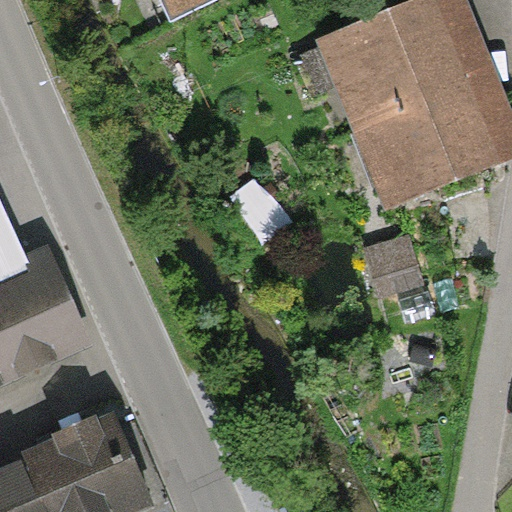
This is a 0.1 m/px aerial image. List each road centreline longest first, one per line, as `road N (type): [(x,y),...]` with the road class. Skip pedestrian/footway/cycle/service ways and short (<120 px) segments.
road 1 (residential): [(211,511),(0,10)]
road 2 (residential): [(474,511),(511,266)]
